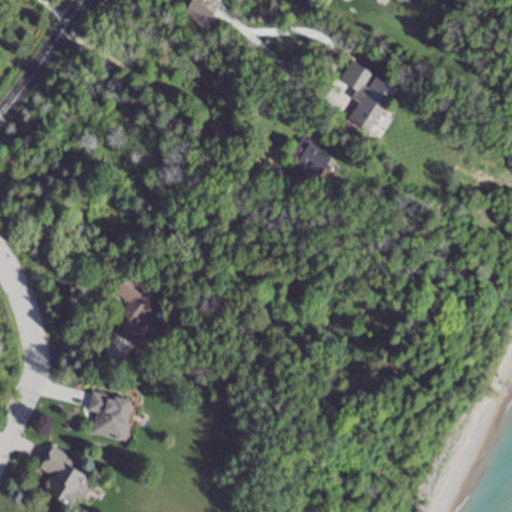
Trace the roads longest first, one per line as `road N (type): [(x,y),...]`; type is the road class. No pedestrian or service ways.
road 1 (residential): [(0,443),(35,373),(36,348),(0,259)]
road 2 (residential): [(0,105),(77,0)]
